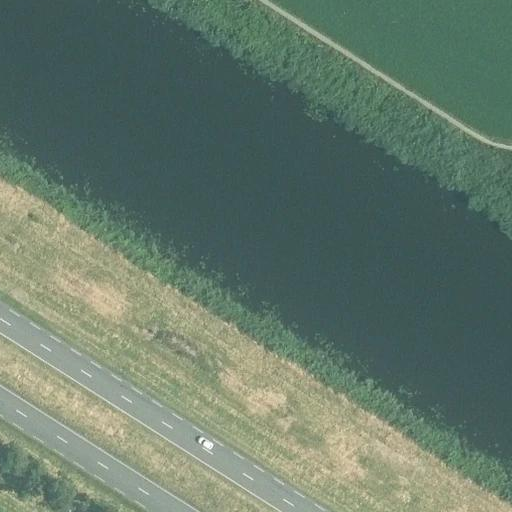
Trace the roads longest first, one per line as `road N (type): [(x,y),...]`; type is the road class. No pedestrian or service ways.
road 1 (primary): [(306,511),(0,315)]
road 2 (primary): [(0,402),(173,511)]
